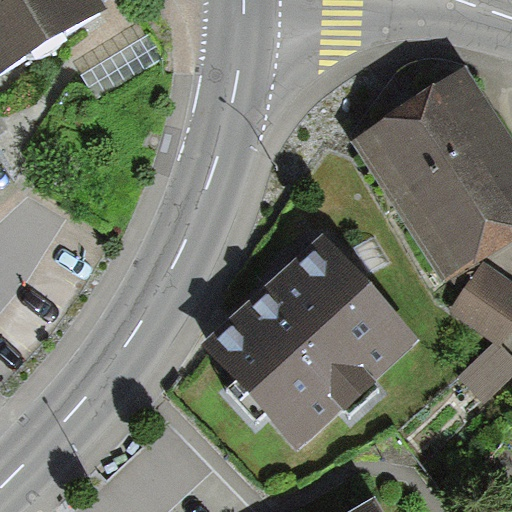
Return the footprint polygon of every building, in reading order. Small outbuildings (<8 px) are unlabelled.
[(102,0),(0,0),(0,74),(108,9),(102,0)] [(511,163),(455,72),(350,138),(434,273),(511,224),(511,163)] [(320,245),(195,361),(280,453),(331,407),(325,400),(356,372),(363,378),(406,338),(320,245)] [(511,299),(511,293),(475,268),(449,307),(488,334),(511,299)] [(488,400),(511,381),(511,349),(505,341),(466,370),(488,400)]
